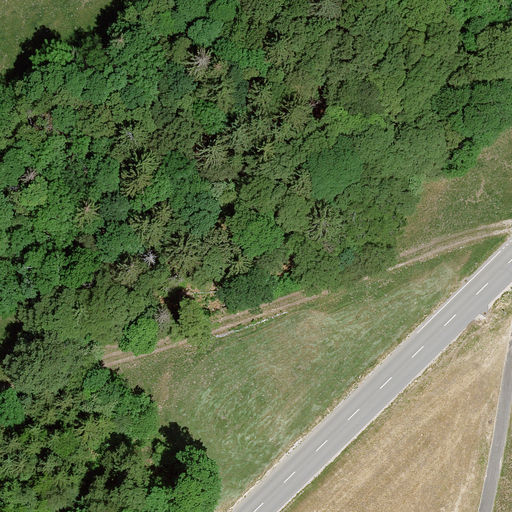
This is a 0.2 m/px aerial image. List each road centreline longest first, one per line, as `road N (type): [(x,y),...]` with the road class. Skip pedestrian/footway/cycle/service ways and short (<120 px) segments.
road 1 (track): [(0,392),(511,227)]
road 2 (tertiary): [(511,261),(252,511)]
road 3 (track): [(484,511),(511,366)]
